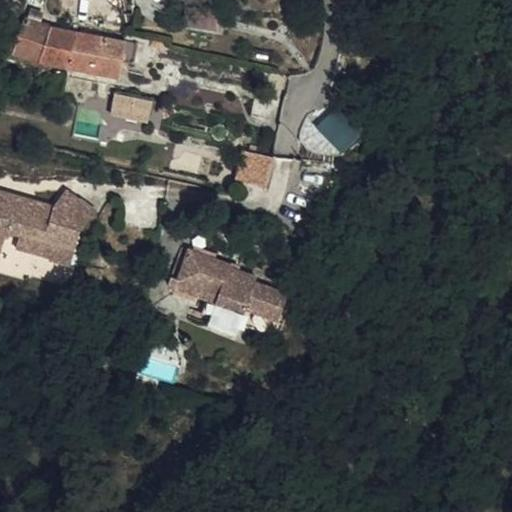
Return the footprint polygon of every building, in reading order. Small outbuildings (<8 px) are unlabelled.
[(206,0),(180,0),(181,3),(182,13),(182,21),(208,20),(206,0)] [(181,3),(169,4),(169,14),(182,13),(181,3)] [(8,75),(76,85),(81,46),(49,40),(23,37),(19,61),(10,60),(8,75)] [(76,85),(100,89),(106,50),(81,46),(76,85)] [(106,50),(100,89),(125,93),(127,76),(129,54),(106,50)] [(143,80),(146,56),(129,54),(127,76),(143,80)] [(189,76),(168,74),(167,93),(188,96),(189,76)] [(273,183),(250,179),(247,198),(270,202),(273,183)] [(0,247),(23,255),(26,248),(32,250),(29,260),(84,279),(98,238),(110,223),(80,204),(67,220),(0,200),(0,247)] [(0,263),(18,270),(23,255),(0,247),(0,263)] [(243,277),(203,263),(189,302),(220,314),(217,321),(228,325),(224,336),(251,345),(259,322),(291,334),(302,306),(269,294),(270,290),(242,280),(243,277)]
